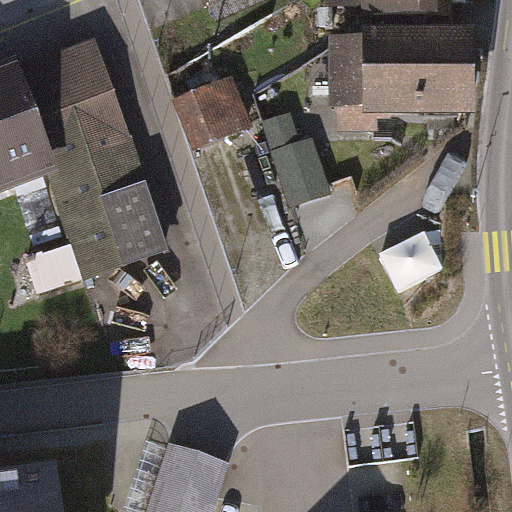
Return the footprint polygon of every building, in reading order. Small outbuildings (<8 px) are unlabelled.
[(205,0),(216,24),(270,0),(205,0)] [(327,0),(328,12),(365,11),(365,0),(327,0)] [(483,0),(365,0),(365,11),(365,22),(443,21),(443,15),(484,14),(483,0)] [(478,37),(363,34),(363,42),(332,41),(330,111),(362,112),(362,120),(476,123),(478,37)] [(0,207),(53,188),(73,244),(24,262),(39,304),(171,256),(95,49),(21,76),(18,68),(0,75),(0,207)] [(232,86),(178,106),(195,151),(249,131),(232,86)] [(315,142),(273,157),(293,213),(335,198),(315,142)] [(388,258),(400,295),(446,278),(434,242),(388,258)] [(152,511),(210,511),(220,482),(225,469),(196,460),(172,452),(152,511)] [(0,484),(0,511),(67,511),(63,477),(0,484)]
